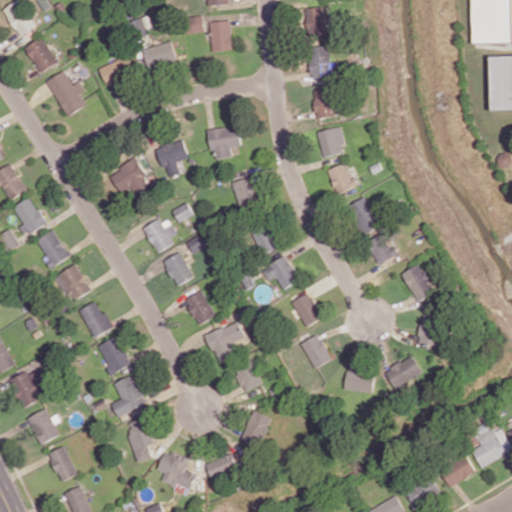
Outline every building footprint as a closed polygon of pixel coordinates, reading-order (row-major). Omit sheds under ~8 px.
[(35,26),(22,0),(17,0),(5,7),(19,35),(35,26)] [(511,40),(511,0),(473,0),(475,42),(511,40)] [(330,29),(326,5),(306,8),(310,33),(330,29)] [(206,31),(204,15),(190,16),(192,32),(206,31)] [(232,20),(212,20),(213,50),(233,50),(232,20)] [(40,72),(58,63),(45,36),(27,45),(40,72)] [(177,61),(174,41),(145,47),(148,66),(177,61)] [(332,73),(330,45),(310,46),(312,74),(332,73)] [(109,86),(140,71),(131,53),(100,67),(109,86)] [(511,54),(491,55),(492,109),(511,108),(511,54)] [(80,94),(86,90),(80,81),(74,84),(64,69),(47,81),(70,115),(87,104),(80,94)] [(317,88),(316,116),(337,117),(338,88),(317,88)] [(242,144),(240,125),(209,128),(211,150),(216,149),(217,158),(233,156),(232,146),(242,144)] [(319,131),(326,156),(348,150),(341,125),(319,131)] [(170,175),(184,171),(181,159),(189,157),(184,138),(157,146),(163,167),(168,166),(170,175)] [(330,168),(338,192),(356,186),(349,162),(330,168)] [(0,181),(11,199),(28,189),(12,163),(0,170),(0,181)] [(241,208),(259,203),(251,176),(233,181),(241,208)] [(28,233),(47,223),(32,196),(14,206),(28,233)] [(351,203),(365,237),(383,230),(368,196),(351,203)] [(174,208),(180,222),(195,215),(189,201),(174,208)] [(172,236),(178,233),(167,215),(145,228),(159,252),(175,242),(172,236)] [(278,247),(271,224),(254,228),(260,252),(278,247)] [(21,245),(13,227),(0,233),(0,235),(7,251),(21,245)] [(70,256),(56,229),(38,238),(46,255),(44,256),(50,267),(70,256)] [(368,242),(380,263),(400,252),(396,245),(391,247),(384,234),(368,242)] [(165,259),(177,285),(194,277),(182,251),(165,259)] [(283,287),(299,281),(289,256),(263,266),(269,279),(279,275),(283,287)] [(92,291),(79,263),(59,273),(72,300),(92,291)] [(435,293),(422,263),(405,271),(417,300),(435,293)] [(187,297),(199,324),(217,315),(205,289),(187,297)] [(323,318),(312,292),(294,300),(306,325),(323,318)] [(81,310),(96,337),(114,327),(98,300),(81,310)] [(419,340),(438,345),(444,316),(425,312),(419,340)] [(248,335),(241,319),(207,334),(220,363),(239,355),(233,342),(248,335)] [(304,341),(315,367),(332,360),(321,333),(304,341)] [(99,345),(114,373),(134,362),(119,334),(99,345)] [(0,338),(0,370),(1,372),(17,363),(2,338),(0,338)] [(397,388),(424,370),(412,354),(386,371),(397,388)] [(237,368),(244,391),(263,384),(255,362),(237,368)] [(10,378),(22,406),(45,397),(34,368),(10,378)] [(374,391),(376,372),(348,370),(346,389),(374,391)] [(115,383),(123,397),(113,402),(120,416),(149,402),(135,373),(115,383)] [(42,443),(61,434),(55,421),(54,422),(48,407),(29,416),(42,443)] [(243,439),(261,446),(273,416),(254,409),(243,439)] [(140,461),(153,456),(149,444),(155,442),(146,416),(127,422),(140,461)] [(511,451),(511,446),(502,425),(478,436),(482,445),(474,449),(482,465),(511,451)] [(63,481),(79,473),(66,445),(49,452),(63,481)] [(159,469),(166,472),(162,482),(190,493),(198,472),(187,468),(191,458),(167,449),(159,469)] [(213,479),(240,469),(234,452),(207,461),(213,479)] [(477,471),(467,454),(441,470),(452,486),(477,471)] [(443,493),(433,476),(405,492),(415,509),(443,493)] [(67,491),(74,511),(92,511),(84,485),(67,491)] [(404,511),(407,511),(397,494),(370,510),(371,511),(404,511)] [(150,511),(166,511),(163,502),(149,506),(150,511)]
